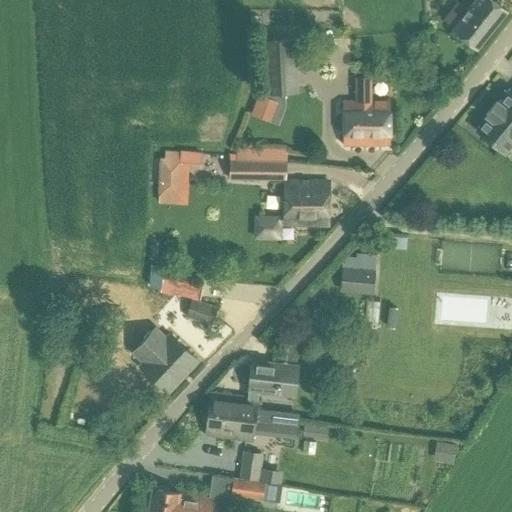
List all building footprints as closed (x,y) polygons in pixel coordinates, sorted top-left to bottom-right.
[(474,0),(451,29),(477,49),(506,12),(490,0),(474,0)] [(262,19),(265,94),(298,92),(296,42),(276,43),(275,18),(262,19)] [(342,144),(388,145),(389,101),(370,101),(370,90),(368,90),(368,78),(355,78),(355,101),(342,101),(342,144)] [(477,132),(504,153),(511,143),(511,91),(510,90),(477,132)] [(251,116),(267,122),(275,103),(258,97),(251,116)] [(157,198),(179,199),(181,160),(159,159),(157,198)] [(260,160),(235,159),(229,159),(229,165),(228,180),(284,180),(284,165),(260,165),(260,160)] [(253,238),(282,239),(283,224),(327,225),(329,181),(285,181),(283,218),(254,216),(253,238)] [(341,269),(340,292),(372,294),(374,271),(341,269)] [(168,277),(167,295),(206,297),(207,279),(168,277)] [(187,318),(211,325),(216,309),(192,302),(187,318)] [(140,365),(167,391),(196,360),(169,334),(140,365)] [(277,383),(278,365),(250,362),(247,390),(248,391),(248,397),(209,393),(207,413),(254,418),(257,392),(275,394),(276,388),(279,388),(280,383),(277,383)] [(254,418),(207,413),(205,435),(252,440),(254,418)] [(439,443),(437,459),(452,462),(455,445),(439,443)] [(237,477),(258,480),(261,451),(240,449),(237,477)] [(281,483),(258,480),(237,477),(232,476),(229,495),(262,499),(278,502),(281,483)] [(148,510),(161,511),(210,511),(212,499),(179,494),(180,492),(151,488),(148,510)] [(316,506),(317,491),(292,490),(292,505),(316,506)] [(355,509),(372,508),(371,495),(354,496),(355,509)]
